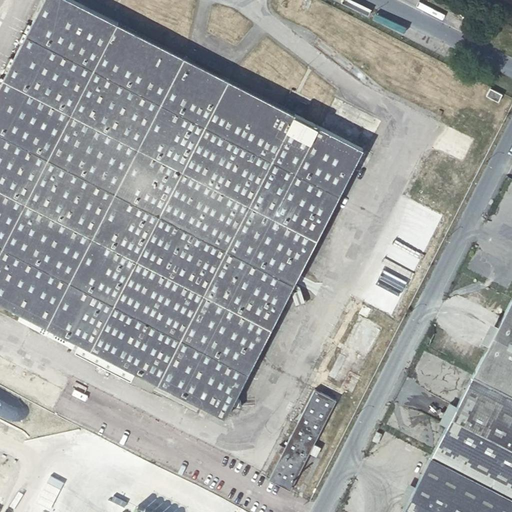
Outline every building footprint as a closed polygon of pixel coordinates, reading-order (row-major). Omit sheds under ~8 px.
[(33,0),(0,64),(0,86),(44,0),(33,0)] [(136,371),(157,382),(227,417),(231,407),(358,158),(364,147),(74,0),(44,0),(0,86),(0,300),(82,343),(77,352),(131,381),(136,371)] [(487,95),(500,101),(504,94),(491,87),(487,95)] [(358,158),(231,407),(241,413),(369,163),(358,158)] [(380,265),(410,280),(443,217),(413,201),(380,265)] [(370,300),(393,312),(406,287),(377,271),(368,289),(374,293),(370,300)] [(511,302),(474,376),(511,395),(511,302)] [(361,317),(365,308),(359,304),(355,313),(361,317)] [(348,345),(367,355),(379,331),(361,321),(348,345)] [(331,374),(338,378),(350,354),(343,350),(331,374)] [(153,392),(157,382),(136,371),(131,381),(153,392)] [(511,511),(511,395),(474,376),(403,511),(511,511)] [(269,479),(291,490),(337,400),(316,389),(269,479)] [(378,442),(382,434),(377,431),(373,440),(378,442)] [(192,478),(211,488),(221,469),(203,460),(200,469),(197,467),(192,478)]
